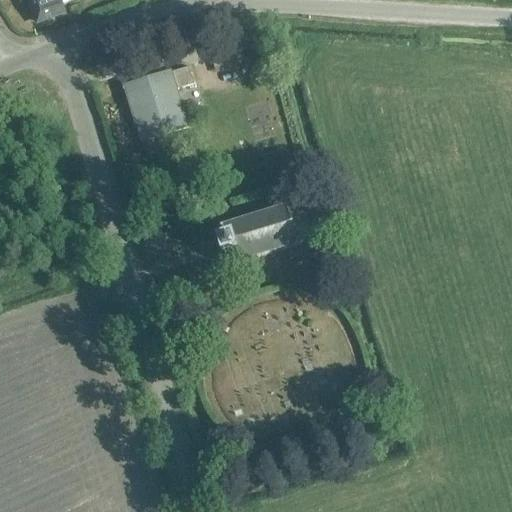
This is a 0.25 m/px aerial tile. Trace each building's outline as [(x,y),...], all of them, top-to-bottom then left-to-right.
[(29,0),(38,23),(65,13),(62,6),(75,1),(75,0),(29,0)] [(239,41),(232,42),(209,48),(216,77),(238,71),(234,56),(242,54),(239,41)] [(176,92),(193,86),(188,70),(171,75),(170,74),(123,89),(137,133),(136,133),(138,137),(138,136),(141,144),(188,130),(176,92)] [(304,216),(305,215),(303,214),(287,211),(286,210),(285,211),(269,216),(269,215),(267,216),(251,221),(250,221),(250,222),(233,227),(233,226),(231,227),(222,230),(221,230),(221,232),(225,242),(218,244),(222,258),(229,256),(232,266),(232,267),(234,267),(234,266),(243,264),(245,263),(244,263),(261,258),(263,258),(263,257),(279,252),(279,253),(280,252),(297,247),(299,246),(298,246),(309,234),(310,234),(310,232),(304,216)] [(364,415),(355,430),(366,437),(376,423),(364,415)]
